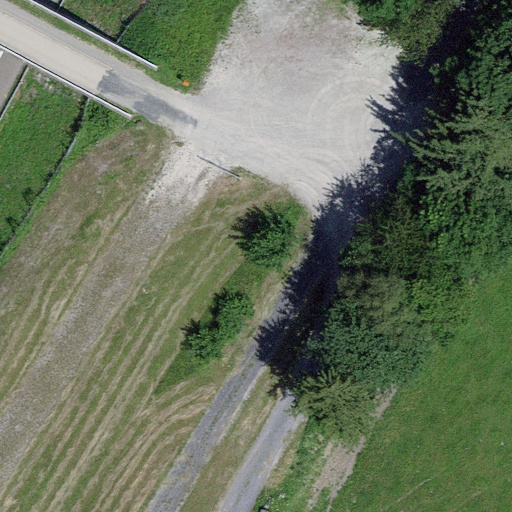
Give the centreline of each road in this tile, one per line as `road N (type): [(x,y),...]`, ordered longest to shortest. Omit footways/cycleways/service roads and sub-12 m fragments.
road 1 (track): [(161,511),(355,201),(468,0)]
road 2 (track): [(0,19),(355,201)]
road 3 (track): [(233,511),(350,282),(361,253),(355,201)]
road 4 (track): [(383,147),(422,137),(453,115),(511,36)]
